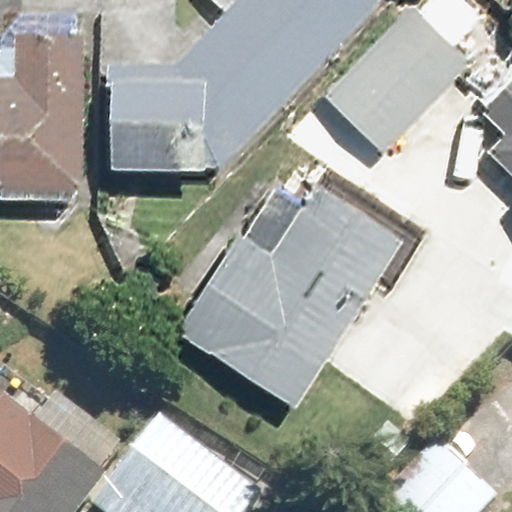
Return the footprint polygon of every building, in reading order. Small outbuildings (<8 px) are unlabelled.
[(231,0),(170,64),(102,60),(97,174),(196,178),(197,158),(209,170),(372,0),(231,0)] [(470,61),(409,2),(318,95),(378,154),(470,61)] [(0,201),(66,204),(66,192),(71,192),(74,83),(76,40),(5,37),(4,81),(0,80),(0,201)] [(511,118),(511,121),(500,134),(511,146),(511,70),(488,94),(511,118)] [(266,253),(233,232),(168,337),(202,359),(289,413),(397,241),(308,186),(266,253)] [(0,511),(74,511),(98,482),(0,406),(0,511)] [(245,511),(257,496),(196,451),(152,419),(87,507),(93,511),(245,511)] [(482,511),(490,505),(419,434),(359,495),(375,511),(482,511)]
